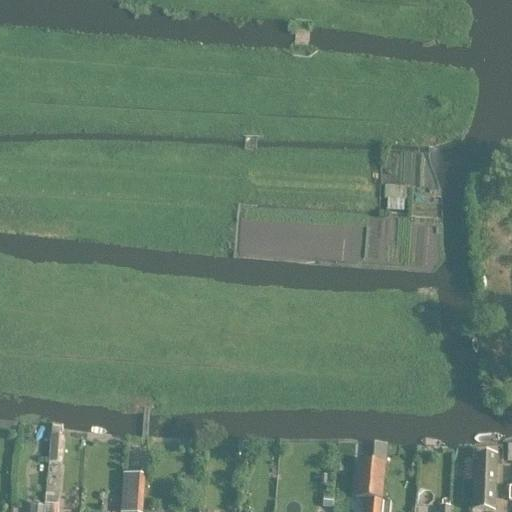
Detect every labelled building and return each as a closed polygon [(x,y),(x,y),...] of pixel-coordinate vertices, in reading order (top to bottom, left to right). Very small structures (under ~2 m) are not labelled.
[(61,435),(51,434),(48,462),(59,463),(61,435)] [(385,464),(387,444),(374,443),(372,463),(385,464)] [(473,454),(472,510),(494,510),(496,455),(473,454)] [(382,501),(385,464),(372,463),(358,461),(354,498),(366,500),(382,501)] [(274,511),(301,511),(306,467),(279,465),(274,511)] [(142,511),(145,475),(123,474),(120,511),(142,511)] [(511,511),(511,485),(500,485),(499,511),(511,511)] [(57,511),(58,505),(57,505),(58,497),(47,496),(45,511),(57,511)] [(380,511),(382,501),(366,500),(365,511),(380,511)]
